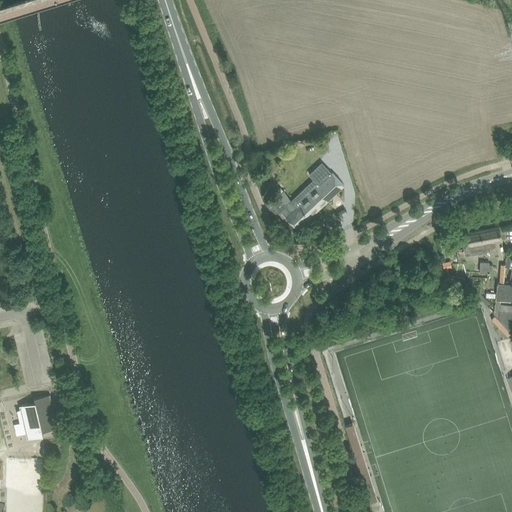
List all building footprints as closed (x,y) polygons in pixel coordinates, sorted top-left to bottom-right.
[(28,15),(40,11),(36,0),(25,0),(24,0),(28,15)] [(344,184),(334,173),(295,210),(287,217),(298,228),(344,184)] [(279,195),(275,197),(267,203),(274,213),(285,205),(279,195)] [(495,242),(502,241),(499,226),(463,233),(465,254),(487,251),(487,247),(496,246),(495,242)] [(480,262),(479,271),(489,271),(489,270),(493,271),(493,266),(489,265),(489,262),(480,262)] [(511,283),(498,282),(495,307),(480,291),(479,295),(494,312),(494,313),(511,331),(511,283)] [(58,427),(50,394),(34,397),(35,401),(20,405),(27,439),(44,435),(43,431),(58,427)]
